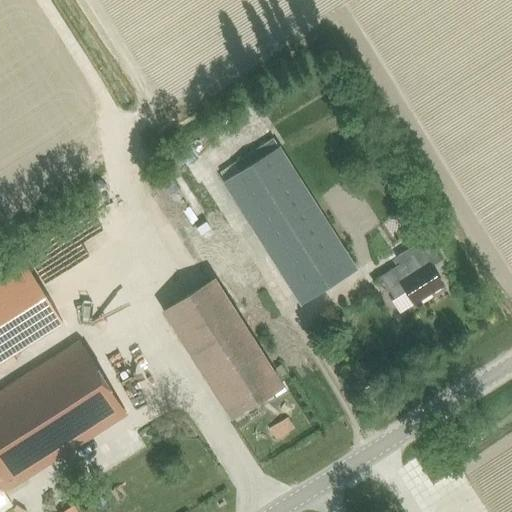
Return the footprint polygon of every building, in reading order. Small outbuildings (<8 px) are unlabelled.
[(355,269),(277,147),(250,105),(210,130),(237,172),(222,182),(299,304),(355,269)] [(405,292),(413,305),(439,288),(426,269),(437,262),(422,240),(394,258),(398,265),(376,279),(390,302),(405,292)] [(0,278),(0,358),(59,320),(22,264),(20,265),(15,257),(0,266),(5,275),(0,278)] [(162,311),(228,412),(279,379),(213,277),(162,311)] [(124,412),(77,340),(0,390),(0,487),(1,487),(3,491),(124,412)] [(280,377),(286,373),(280,364),(275,368),(280,377)]
